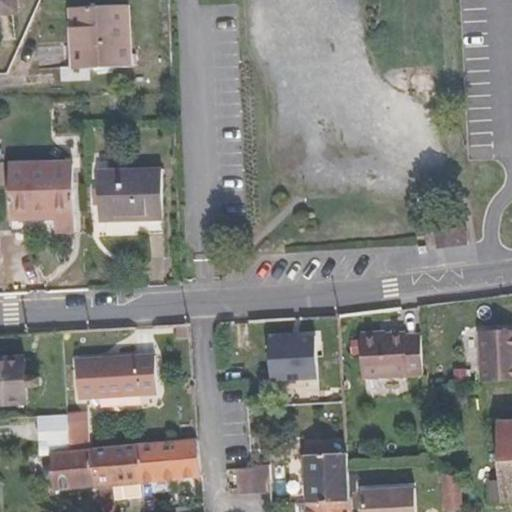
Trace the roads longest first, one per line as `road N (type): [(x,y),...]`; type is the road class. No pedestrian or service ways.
road 1 (residential): [(198,303),(511,273)]
road 2 (residential): [(198,303),(214,509),(252,511)]
road 3 (residential): [(0,316),(198,303)]
